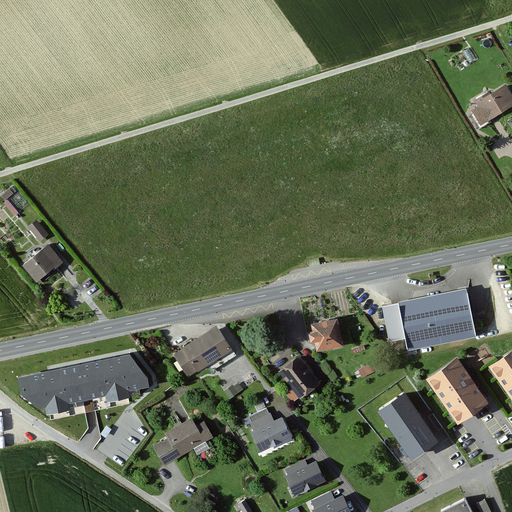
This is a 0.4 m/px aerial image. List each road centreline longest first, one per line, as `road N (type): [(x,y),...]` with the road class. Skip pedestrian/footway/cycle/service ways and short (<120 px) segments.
road 1 (track): [(0,173),(511,17)]
road 2 (secondary): [(511,244),(0,350)]
road 3 (residential): [(0,397),(169,511)]
road 4 (residential): [(394,511),(511,455)]
